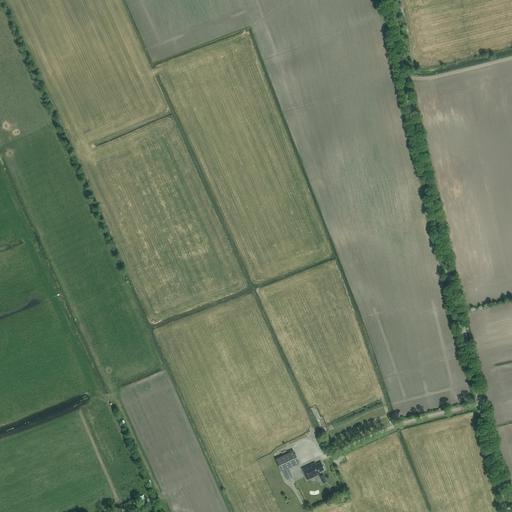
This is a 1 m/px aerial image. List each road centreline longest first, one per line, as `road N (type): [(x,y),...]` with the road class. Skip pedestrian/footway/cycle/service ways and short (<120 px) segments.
road 1 (unclassified): [(508,511),(391,0)]
road 2 (track): [(324,457),(406,421),(481,403)]
